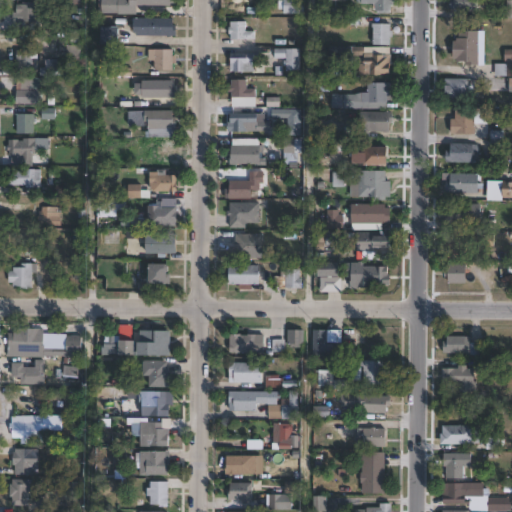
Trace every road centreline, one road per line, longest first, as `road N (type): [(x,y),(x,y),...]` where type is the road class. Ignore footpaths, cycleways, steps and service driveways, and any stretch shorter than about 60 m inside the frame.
road 1 (residential): [(197,511),(205,0)]
road 2 (residential): [(412,511),(419,0)]
road 3 (residential): [(511,308),(0,305)]
